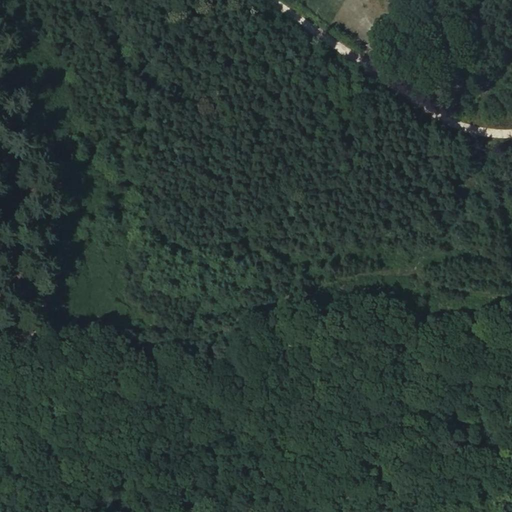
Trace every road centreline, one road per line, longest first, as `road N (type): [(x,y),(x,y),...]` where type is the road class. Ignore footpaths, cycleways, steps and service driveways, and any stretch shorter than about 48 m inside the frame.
road 1 (track): [(0,330),(62,345),(153,343),(350,283),(511,295)]
road 2 (track): [(511,133),(453,124),(265,0)]
